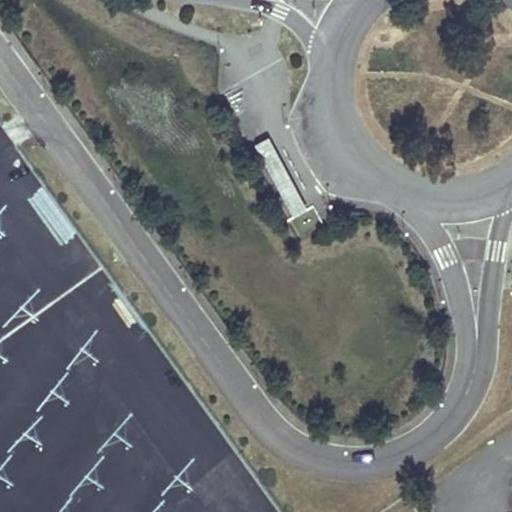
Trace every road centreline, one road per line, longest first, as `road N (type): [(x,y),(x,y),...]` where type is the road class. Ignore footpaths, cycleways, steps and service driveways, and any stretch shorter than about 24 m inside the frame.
road 1 (unclassified): [(327,55),(334,123),(354,156),(384,182),(440,199),(511,181)]
road 2 (unknown): [(0,471),(153,357)]
road 3 (unknown): [(69,511),(195,416)]
road 4 (unknown): [(0,376),(109,297)]
